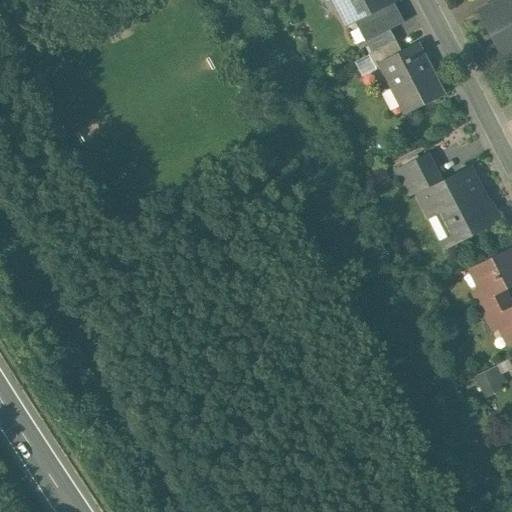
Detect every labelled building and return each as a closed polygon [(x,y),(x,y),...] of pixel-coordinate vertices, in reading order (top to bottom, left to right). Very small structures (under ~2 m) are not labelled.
[(392,0),(334,0),(346,22),(357,16),(362,25),(357,27),(364,40),(357,44),(358,45),(403,21),(392,0)] [(511,0),(502,0),(482,11),(502,49),(504,48),(502,45),(511,40),(511,41),(511,0)] [(395,39),(368,53),(375,67),(380,64),(380,63),(401,52),(395,39)] [(401,52),(380,63),(380,64),(403,107),(438,89),(415,44),(401,52)] [(487,206),(468,169),(441,183),(426,155),(395,171),(407,194),(417,189),(430,214),(434,212),(450,243),(496,219),(489,205),(487,206)] [(511,250),(509,249),(497,255),(495,254),(485,259),(484,262),(477,266),(483,279),(480,281),(483,287),(487,295),(502,287),(511,282),(511,250)] [(483,287),(471,293),(481,311),(507,297),(502,287),(487,295),(483,287)] [(511,306),(507,297),(481,311),(490,330),(502,324),(497,315),(511,306)] [(511,306),(497,315),(502,324),(505,329),(508,328),(511,335),(511,306)]
